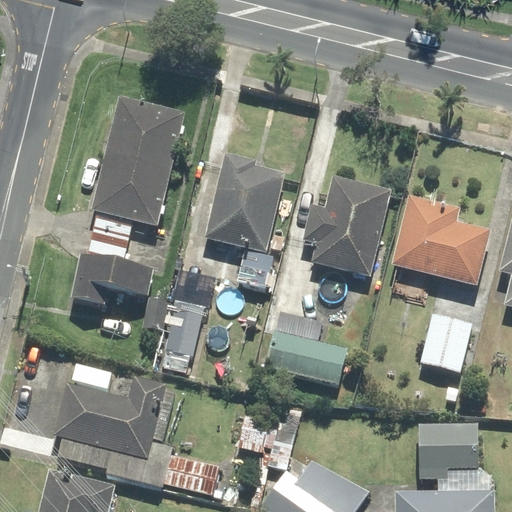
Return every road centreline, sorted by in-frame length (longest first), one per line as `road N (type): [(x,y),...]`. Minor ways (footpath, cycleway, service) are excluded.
road 1 (secondary): [(511,71),(217,0)]
road 2 (residential): [(0,238),(57,0)]
